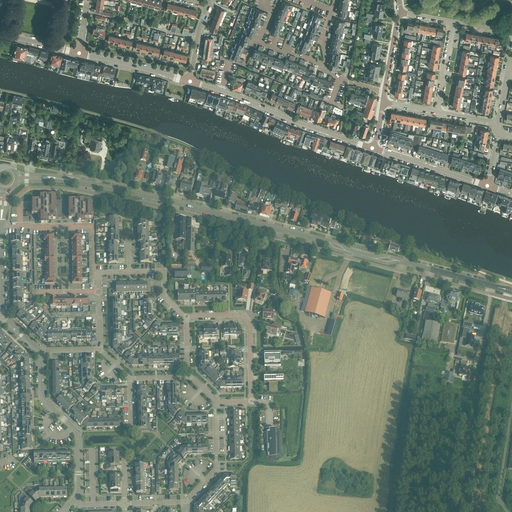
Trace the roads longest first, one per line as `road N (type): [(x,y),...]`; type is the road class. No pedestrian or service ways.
road 1 (secondary): [(434,271),(138,193),(17,178)]
road 2 (tertiary): [(373,148),(221,90)]
road 3 (residential): [(73,500),(77,433),(41,397),(40,353)]
road 4 (residential): [(186,316),(241,315),(249,327),(251,401)]
road 5 (tertiary): [(488,185),(373,148)]
